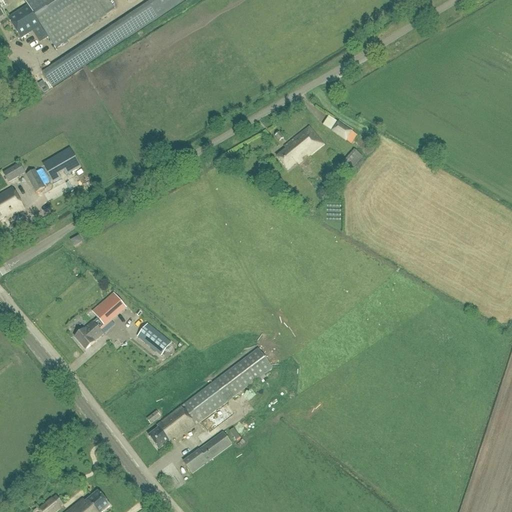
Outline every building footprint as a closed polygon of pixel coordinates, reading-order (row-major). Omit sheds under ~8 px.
[(0,0),(0,3),(4,11),(12,7),(8,0),(0,0)] [(22,0),(28,8),(9,20),(19,36),(21,40),(35,31),(41,27),(55,49),(115,11),(107,0),(22,0)] [(155,0),(43,74),(53,89),(110,52),(189,0),(155,0)] [(347,142),(353,133),(338,123),(331,133),(346,143),(347,142)] [(308,158),(323,145),(309,128),(284,148),(286,150),(277,158),(287,171),(297,163),(298,165),(303,162),(301,159),(306,155),(308,158)] [(353,133),(347,142),(352,145),(357,136),(353,133)] [(280,143),(284,139),(280,134),(275,138),(280,143)] [(64,173),(66,177),(81,169),(70,149),(43,165),(54,184),(61,180),(59,176),(64,173)] [(349,173),(362,158),(354,150),(341,165),(349,173)] [(9,184),(26,174),(19,164),(3,174),(9,184)] [(46,188),(45,187),(37,173),(35,171),(26,176),(36,194),(46,188)] [(62,189),(48,196),(51,202),(65,195),(62,189)] [(0,221),(6,218),(8,220),(24,210),(12,190),(0,196),(0,221)] [(74,248),(82,243),(79,238),(71,242),(74,248)] [(116,298),(111,302),(120,313),(126,308),(116,298)] [(103,312),(96,317),(98,319),(94,323),(93,323),(75,338),(86,351),(104,335),(100,331),(111,321),(103,312)] [(171,345),(148,326),(138,338),(162,357),(171,345)] [(176,441),(227,403),(273,369),(258,350),(213,384),(157,427),(158,429),(148,437),(159,451),(174,439),(176,441)] [(150,426),(161,418),(156,412),(146,420),(150,426)] [(192,475),(232,447),(223,435),(183,463),(192,475)] [(104,511),(110,507),(98,492),(85,503),(83,500),(69,511),(104,511)] [(60,509),(64,506),(56,497),(51,500),(39,510),(40,511),(56,511),(60,509)]
